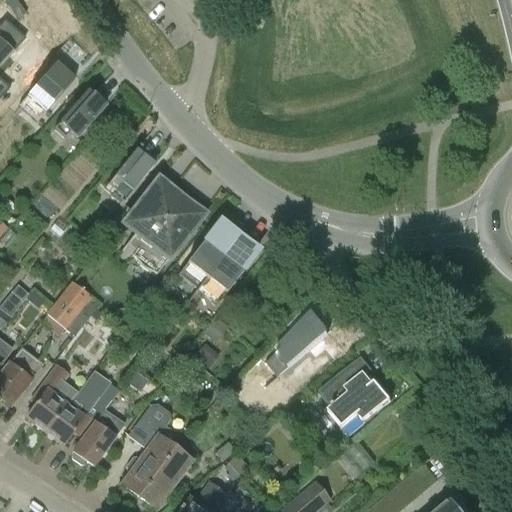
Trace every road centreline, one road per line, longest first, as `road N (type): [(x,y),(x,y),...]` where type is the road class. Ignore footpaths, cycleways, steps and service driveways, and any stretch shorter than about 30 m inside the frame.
road 1 (residential): [(305,220),(244,185),(191,135),(137,74),(90,0)]
road 2 (residential): [(344,231),(389,248),(499,245)]
road 3 (residential): [(497,201),(434,220),(344,231)]
road 4 (residential): [(305,220),(329,272),(398,343)]
